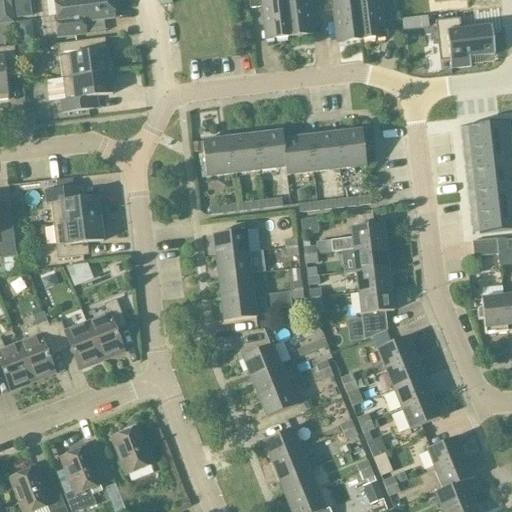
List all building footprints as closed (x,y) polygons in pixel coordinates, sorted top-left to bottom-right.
[(10,0),(0,0),(0,21),(12,20),(10,0)] [(51,0),(57,39),(84,36),(83,24),(113,20),(112,14),(116,9),(115,1),(113,0),(51,0)] [(248,0),(249,10),(261,8),(265,41),(288,38),(283,0),(248,0)] [(283,0),(288,38),(312,35),(308,3),(320,1),(319,0),(283,0)] [(319,0),(320,1),(321,13),(332,12),(336,44),(360,41),(355,0),(319,0)] [(355,0),(360,41),(384,39),(380,6),(392,5),(391,0),(355,0)] [(426,29),(425,17),(417,18),(418,30),(426,29)] [(459,19),(435,22),(439,62),(449,61),(450,70),(470,68),(469,58),(494,56),(490,28),(461,31),(459,19)] [(32,28),(26,23),(17,24),(19,45),(34,43),(32,28)] [(83,42),(57,45),(62,80),(113,73),(112,61),(107,61),(106,52),(85,54),(83,42)] [(0,102),(8,101),(4,75),(17,73),(14,47),(0,48),(0,102)] [(32,50),(19,52),(21,68),(34,67),(32,50)] [(64,102),(60,102),(61,113),(62,115),(76,113),(92,111),(90,99),(112,96),(110,86),(115,85),(113,73),(62,80),(64,102)] [(507,121),(466,126),(468,148),(510,143),(507,121)] [(361,132),(335,135),(339,171),(365,168),(361,132)] [(281,133),(256,136),(260,173),(284,169),(285,177),(286,177),(282,141),(281,133)] [(335,135),(309,138),(313,174),(339,171),(335,135)] [(256,136),(229,139),(233,176),(260,173),(256,136)] [(309,138),(282,141),(286,177),(313,174),(309,138)] [(229,139),(201,143),(205,179),(233,176),(229,139)] [(511,162),(510,143),(468,148),(471,170),(511,165),(511,162)] [(511,165),(471,170),(473,191),(511,187),(511,165)] [(511,187),(473,191),(476,213),(511,208),(511,187)] [(74,189),(44,192),(45,205),(50,204),(52,226),(104,220),(103,207),(98,208),(97,198),(76,201),(74,189)] [(370,197),(343,200),(344,208),(371,205),(370,197)] [(282,199),(261,201),(262,210),(283,207),(282,199)] [(343,200),(316,203),(317,211),(344,208),(343,200)] [(261,201),(237,205),(238,213),(262,210),(261,201)] [(316,203),(298,205),(299,213),(317,211),(316,203)] [(237,205),(209,208),(210,217),(238,213),(237,205)] [(511,208),(476,213),(478,235),(511,231),(511,208)] [(350,239),(330,241),(332,253),(352,251),(384,247),(382,226),(375,227),(373,213),(352,215),(354,229),(350,229),(350,239)] [(0,258),(16,257),(11,217),(0,218),(0,258)] [(104,220),(52,226),(56,261),(83,257),(81,245),(102,243),(101,233),(106,232),(104,220)] [(245,233),(212,236),(215,258),(248,255),(260,253),(258,231),(245,233)] [(297,239),(284,241),(285,250),(298,248),(297,239)] [(309,239),(302,240),(304,257),(316,255),(315,247),(310,247),(309,239)] [(497,240),(472,243),(474,258),(498,255),(497,240)] [(384,247),(352,251),(354,272),(387,268),(384,247)] [(298,248),(285,250),(286,258),(299,256),(298,248)] [(248,255),(215,258),(218,280),(250,276),(248,255)] [(316,255),(304,257),(305,265),(318,264),(316,255)] [(15,258),(0,259),(0,262),(1,269),(0,269),(0,274),(17,271),(15,258)] [(71,288),(91,281),(83,261),(64,268),(71,288)] [(387,268),(354,272),(357,295),(390,291),(387,268)] [(299,270),(288,271),(290,292),(302,291),(299,270)] [(250,276),(218,280),(220,302),(253,299),(250,276)] [(321,290),(308,292),(309,299),(322,297),(321,290)] [(302,291),(290,292),(291,300),(302,299),(302,291)] [(390,291),(357,295),(360,317),(362,316),(364,342),(387,331),(385,313),(392,313),(390,291)] [(287,293),(268,295),(269,308),(289,306),(287,293)] [(309,299),(303,299),(305,313),(324,311),(322,297),(309,299)] [(511,297),(502,298),(506,334),(511,333),(511,297)] [(502,298),(480,300),(484,336),(506,334),(502,298)] [(253,299),(220,302),(223,323),(255,319),(253,299)] [(107,315),(86,324),(100,361),(109,357),(110,359),(123,354),(114,331),(126,327),(115,301),(103,306),(107,315)] [(28,340),(16,345),(31,382),(40,379),(41,381),(54,375),(45,353),(56,349),(48,328),(46,322),(25,331),(28,340)] [(60,323),(48,328),(56,349),(58,354),(70,349),(79,372),(92,367),(91,365),(100,361),(86,324),(64,333),(60,323)] [(324,339),(296,351),(300,358),(328,346),(324,339)] [(406,339),(376,351),(384,371),(414,358),(406,339)] [(0,341),(0,340),(0,370),(0,371),(10,393),(23,388),(22,386),(31,382),(16,345),(4,350),(0,341)] [(271,346),(241,358),(249,379),(279,366),(271,346)] [(414,358),(384,371),(392,391),(422,379),(414,358)] [(327,361),(316,366),(319,373),(330,369),(327,361)] [(279,366),(249,379),(257,399),(287,386),(279,366)] [(330,369),(319,373),(322,381),(333,377),(330,369)] [(352,375),(340,379),(344,387),(355,382),(352,375)] [(422,379),(392,391),(400,411),(431,399),(422,379)] [(355,382),(344,387),(347,395),(358,391),(355,382)] [(287,386),(257,399),(265,419),(296,407),(287,386)] [(431,399),(400,411),(408,432),(439,420),(431,399)] [(368,415),(356,419),(360,427),(371,423),(368,415)] [(351,421),(339,426),(342,434),(354,429),(351,421)] [(371,423),(360,427),(362,435),(374,430),(371,423)] [(124,434),(110,439),(125,477),(153,465),(138,429),(136,429),(135,425),(122,431),(124,434)] [(354,429),(342,434),(345,441),(358,436),(354,429)] [(292,430),(262,442),(270,463),(300,451),(292,430)] [(455,439),(425,451),(433,471),(463,458),(455,439)] [(72,454),(59,460),(72,493),(64,496),(70,511),(81,511),(96,507),(90,490),(102,486),(87,449),(85,449),(84,446),(71,451),(72,454)] [(300,451),(270,463),(278,482),(308,470),(300,451)] [(463,458),(433,471),(441,491),(442,492),(464,483),(465,483),(472,480),(472,479),(463,458)] [(368,462),(357,466),(359,473),(371,469),(368,462)] [(22,475),(8,480),(20,511),(35,511),(47,507),(50,506),(39,477),(36,469),(34,469),(33,466),(20,471),(22,475)] [(371,469),(359,473),(362,481),(374,476),(371,469)] [(308,470),(278,482),(286,502),(316,490),(308,470)] [(394,478),(382,483),(386,490),(397,486),(394,478)] [(376,483),(363,488),(368,504),(381,499),(376,483)] [(441,491),(434,494),(434,495),(440,511),(449,511),(472,503),(465,483),(464,483),(442,492),(441,491)] [(125,511),(115,485),(103,489),(112,511),(125,511)] [(397,486),(386,490),(388,497),(400,493),(397,486)] [(316,490),(286,502),(289,511),(323,511),(325,511),(316,490)] [(476,511),(472,503),(449,511),(476,511)]
